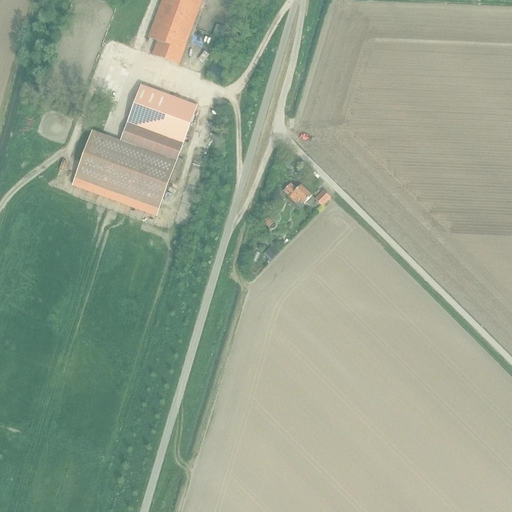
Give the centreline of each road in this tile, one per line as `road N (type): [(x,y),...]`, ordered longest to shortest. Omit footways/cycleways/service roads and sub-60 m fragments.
road 1 (unclassified): [(511,364),(275,134)]
road 2 (unclassified): [(143,511),(230,220)]
road 3 (unclassified): [(295,0),(230,220)]
road 4 (unclassified): [(275,134),(300,0)]
